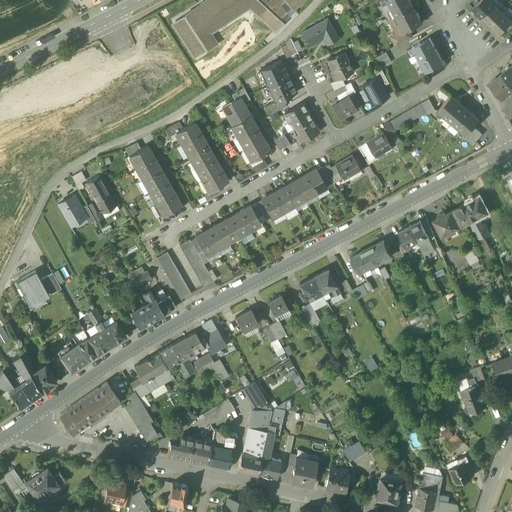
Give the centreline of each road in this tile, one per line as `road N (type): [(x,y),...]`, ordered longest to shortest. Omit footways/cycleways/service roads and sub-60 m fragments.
road 1 (tertiary): [(28,420),(152,336),(510,147)]
road 2 (residential): [(0,290),(45,189),(92,150),(177,115),(319,0)]
road 3 (residential): [(166,235),(334,140)]
road 4 (residential): [(206,474),(60,442),(28,420)]
road 5 (residential): [(381,511),(206,474)]
road 6 (tertiary): [(0,68),(142,0)]
road 7 (residential): [(334,140),(468,64)]
